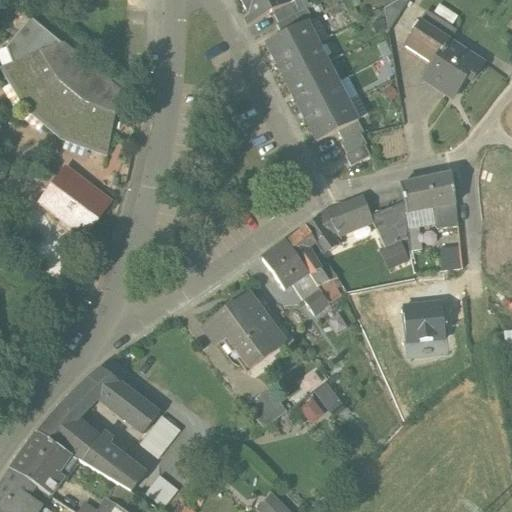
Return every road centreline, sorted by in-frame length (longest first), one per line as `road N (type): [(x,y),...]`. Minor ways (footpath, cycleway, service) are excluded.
road 1 (residential): [(96,342),(153,189),(172,0)]
road 2 (residential): [(96,342),(324,197)]
road 3 (residential): [(324,197),(204,0)]
road 4 (residential): [(324,197),(457,159),(511,89)]
road 5 (residential): [(0,460),(96,342)]
